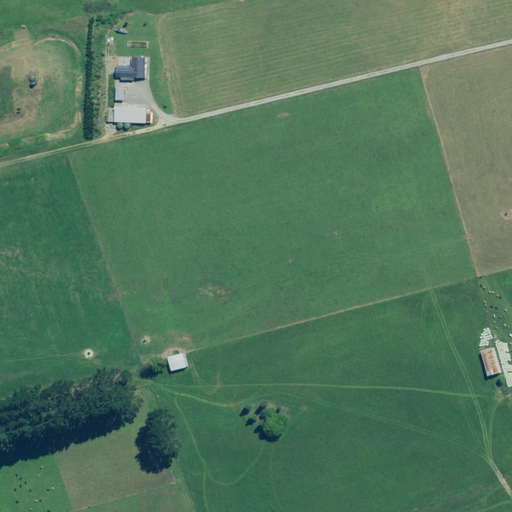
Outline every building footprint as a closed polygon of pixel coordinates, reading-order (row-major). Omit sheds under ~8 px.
[(97,10),(96,2),(85,3),(85,11),(97,10)] [(133,67),(118,66),(117,77),(123,78),(123,80),(130,80),(130,78),(147,79),(148,58),(134,58),(133,67)] [(126,87),(117,87),(116,105),(125,105),(126,87)] [(132,123),(148,124),(149,109),(117,107),(116,122),(119,122),(118,129),(131,129),(132,123)] [(495,349),(484,352),(490,377),(502,374),(495,349)] [(189,367),(185,354),(170,358),(174,372),(189,367)]
